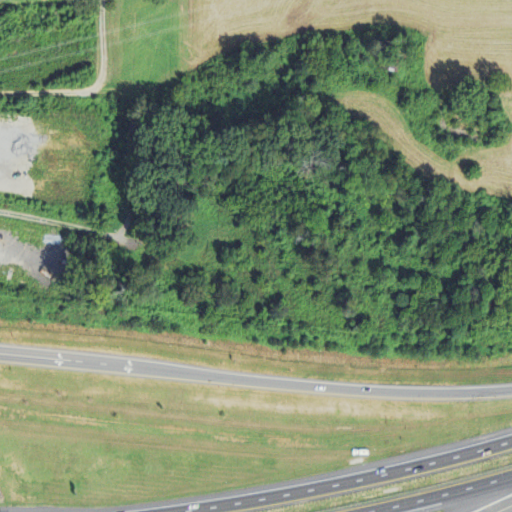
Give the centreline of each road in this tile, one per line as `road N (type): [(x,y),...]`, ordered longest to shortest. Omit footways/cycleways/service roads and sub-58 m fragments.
road 1 (motorway): [(511,390),(288,385),(0,351)]
road 2 (motorway): [(511,441),(322,488),(178,511)]
road 3 (motorway): [(367,511),(511,475)]
